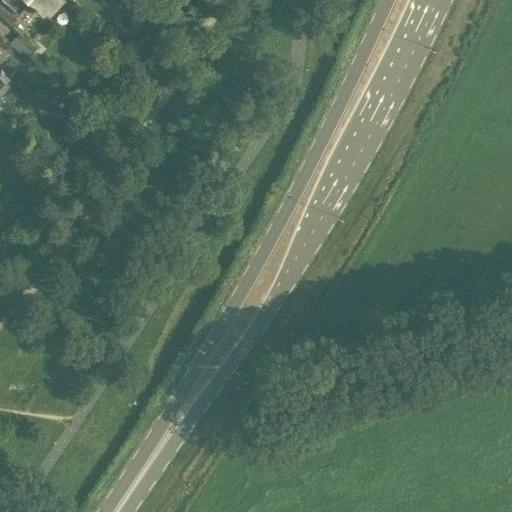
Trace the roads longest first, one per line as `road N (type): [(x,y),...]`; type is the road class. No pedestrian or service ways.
road 1 (primary): [(152,459),(328,209),(436,0)]
road 2 (primary): [(387,0),(152,459)]
